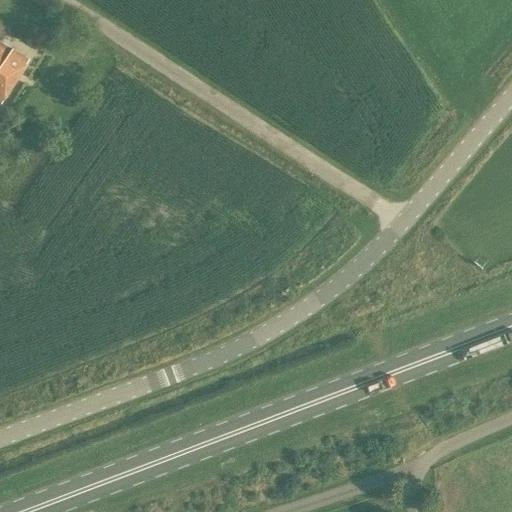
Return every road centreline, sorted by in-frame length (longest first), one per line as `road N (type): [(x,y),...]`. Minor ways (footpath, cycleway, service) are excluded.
road 1 (unclassified): [(0,428),(276,321),(348,272),(511,87)]
road 2 (primary): [(24,511),(511,328)]
road 3 (unknown): [(399,213),(65,0)]
road 4 (unclassified): [(511,417),(415,467),(283,511)]
